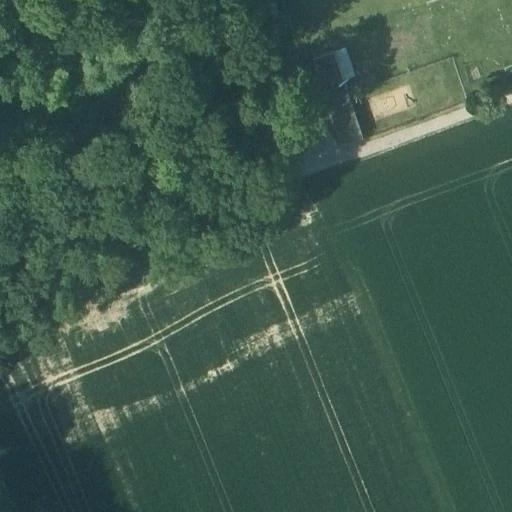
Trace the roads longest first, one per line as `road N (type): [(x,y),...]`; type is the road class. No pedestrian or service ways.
road 1 (unclassified): [(298,176),(511,97)]
road 2 (track): [(0,303),(168,231)]
